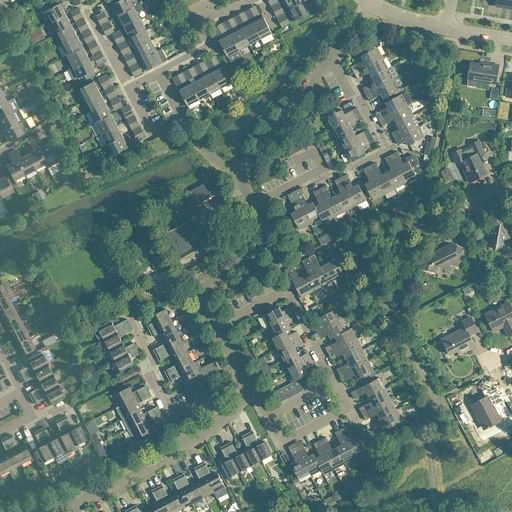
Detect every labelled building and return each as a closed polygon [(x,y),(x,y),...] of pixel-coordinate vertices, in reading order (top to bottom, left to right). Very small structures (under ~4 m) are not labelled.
[(62,2),(51,8),(47,0),(37,5),(41,13),(43,12),(49,23),(65,14),(62,9),(65,8),(62,2)] [(130,0),(109,0),(112,4),(118,15),(134,7),(130,0)] [(187,0),(179,0),(184,8),(190,5),(187,0)] [(304,1),(303,0),(283,0),(288,10),(304,1)] [(511,0),(495,0),(495,5),(511,8),(511,0)] [(304,1),(288,10),(294,21),(310,13),(304,1)] [(140,4),(134,7),(118,15),(123,26),(139,18),(136,12),(143,9),(140,4)] [(80,12),(78,8),(70,12),(72,16),(80,12)] [(274,12),(276,16),(284,12),(282,8),(274,12)] [(249,9),(245,11),(249,18),(253,16),(249,9)] [(71,25),(65,14),(49,23),(55,34),(71,25)] [(242,22),(238,14),(234,16),(238,24),(242,22)] [(263,17),(251,23),(260,39),(271,33),(263,17)] [(145,29),(139,18),(123,26),(129,37),(145,29)] [(85,23),(83,19),(76,23),(78,27),(85,23)] [(260,39),(251,23),(241,29),(249,45),(260,39)] [(71,25),(55,34),(61,45),(77,36),(71,25)] [(220,33),(216,26),(212,28),(216,36),(220,33)] [(111,28),(104,32),(106,36),(114,31),(111,28)] [(145,29),(129,37),(135,48),(151,40),(145,29)] [(241,29),(229,34),(238,50),(249,45),(241,29)] [(32,41),(40,41),(40,30),(32,30),(32,41)] [(91,34),(89,30),(81,34),(83,38),(91,34)] [(238,50),(229,34),(218,40),(230,62),(241,57),(238,50)] [(77,36),(61,45),(66,55),(82,47),(77,36)] [(115,40),(117,44),(125,40),(122,36),(115,40)] [(157,51),(151,40),(135,48),(140,59),(157,51)] [(97,45),(95,41),(87,45),(89,49),(97,45)] [(427,43),(422,45),(421,46),(427,57),(433,54),(427,43)] [(82,47),(66,55),(72,66),(88,58),(82,47)] [(120,51),(122,55),(130,51),(128,47),(120,51)] [(376,47),(361,55),(363,60),(350,66),(354,72),(382,58),(376,47)] [(162,62),(157,51),(140,59),(146,70),(162,62)] [(101,52),(88,58),(72,66),(67,69),(72,78),(75,80),(94,69),(91,64),(94,63),(95,60),(103,55),(101,52)] [(134,58),(126,62),(128,66),(136,62),(134,58)] [(209,58),(205,60),(209,68),(213,66),(209,58)] [(382,58),(354,72),(357,79),(369,72),(372,77),(388,69),(382,58)] [(477,87),(478,81),(495,84),(498,65),(483,63),(483,64),(470,62),(467,79),(466,85),(477,87)] [(198,64),(194,66),(198,74),(202,71),(198,64)] [(223,66),(211,72),(220,88),(231,82),(223,66)] [(392,67),(388,69),(372,77),(374,81),(362,88),(365,94),(393,80),(397,78),(398,75),(394,68),(392,67)] [(140,69),(132,73),(134,77),(142,73),(140,69)] [(187,69),(183,71),(187,79),(191,77),(187,69)] [(211,72),(201,78),(209,94),(220,88),(211,72)] [(108,79),(106,75),(98,79),(100,83),(108,79)] [(176,75),(172,77),(177,85),(180,83),(176,75)] [(209,94),(201,78),(190,84),(198,100),(209,94)] [(393,80),(365,94),(368,100),(381,94),(383,99),(399,91),(393,80)] [(99,92),(93,81),(77,90),(83,101),(99,92)] [(198,100),(190,84),(179,90),(187,106),(198,100)] [(114,90),(112,86),(104,90),(106,94),(114,90)] [(497,100),(499,89),(490,87),(489,98),(497,100)] [(105,103),(99,92),(83,101),(89,112),(105,103)] [(388,107),(375,113),(378,120),(407,105),(410,103),(411,100),(407,93),(405,92),(385,102),(388,107)] [(119,101),(117,97),(110,101),(112,105),(119,101)] [(6,102),(0,105),(0,118),(12,112),(6,102)] [(105,103),(89,112),(95,123),(111,114),(105,103)] [(130,109),(128,105),(121,109),(123,113),(130,109)] [(407,105),(378,120),(381,126),(394,119),(396,124),(412,116),(407,105)] [(341,109),(325,117),(331,128),(359,114),(356,107),(344,114),(341,109)] [(0,132),(18,123),(12,112),(0,118),(0,126),(0,127),(0,126),(0,132)] [(111,114),(95,123),(101,134),(116,125),(111,114)] [(359,114),(331,128),(337,139),(352,131),(350,127),(363,120),(359,114)] [(136,120),(134,116),(126,120),(128,124),(136,120)] [(412,116),(396,124),(399,128),(391,132),(395,138),(418,126),(412,116)] [(23,134),(18,123),(0,132),(0,140),(2,139),(3,137),(2,136),(5,135),(8,142),(23,134)] [(122,136),(116,125),(101,134),(106,144),(122,136)] [(418,126),(395,138),(398,145),(405,141),(408,146),(423,137),(418,126)] [(142,131),(140,127),(132,131),(134,135),(142,131)] [(355,135),(352,131),(337,139),(342,150),(371,135),(368,129),(362,132),(355,135)] [(174,141),(168,131),(163,133),(169,144),(174,141)] [(310,131),(305,134),(310,144),(315,142),(310,131)] [(36,133),(31,136),(46,164),(59,157),(61,161),(60,162),(62,166),(66,163),(64,160),(53,139),(47,142),(48,143),(42,147),(38,139),(39,138),(36,133)] [(163,133),(158,136),(164,147),(169,144),(163,133)] [(310,144),(305,134),(304,134),(300,136),(305,147),(310,144)] [(374,141),(371,135),(342,150),(348,161),(364,153),(361,148),(369,144),(368,144),(374,141)] [(46,164),(31,136),(26,139),(28,144),(29,143),(33,151),(27,154),(35,170),(46,164)] [(128,147),(122,136),(106,144),(115,162),(126,156),(123,150),(128,147)] [(164,147),(158,136),(153,139),(159,150),(164,147)] [(305,147),(300,136),(295,139),(300,150),(305,147)] [(430,142),(426,141),(423,154),(432,156),(437,137),(431,136),(430,142)] [(159,150),(153,139),(148,142),(153,152),(159,150)] [(295,139),(290,142),(295,152),(300,150),(295,139)] [(469,144),(470,146),(461,150),(460,149),(451,153),(456,163),(459,162),(468,182),(487,174),(478,156),(484,153),(478,140),(469,144)] [(295,152),(290,142),(284,144),(290,155),(295,152)] [(17,150),(12,152),(25,175),(35,170),(27,154),(21,158),(17,150)] [(396,151),(390,154),(405,183),(416,177),(415,176),(421,173),(422,170),(415,155),(411,154),(405,158),(407,162),(403,164),(396,151)] [(12,152),(8,154),(12,162),(6,166),(14,181),(25,175),(12,152)] [(390,154),(384,158),(391,171),(386,173),(394,188),(405,183),(390,154)] [(382,175),(375,162),(369,166),(383,194),(394,188),(386,173),(382,175)] [(369,166),(363,169),(369,182),(364,184),(372,200),(383,194),(369,166)] [(353,186),(352,184),(346,174),(340,177),(355,205),(366,200),(357,184),(353,186)] [(0,193),(2,197),(12,191),(5,177),(0,178),(0,193)] [(355,205),(340,177),(334,180),(341,192),(336,195),(344,211),(355,205)] [(220,192),(212,178),(185,193),(193,207),(220,192)] [(331,197),(325,185),(319,188),(333,216),(344,211),(336,195),(331,197)] [(308,204),(302,194),(299,188),(293,191),(313,229),(313,230),(316,228),(313,222),(320,218),(321,217),(315,206),(313,202),(308,204)] [(333,216),(319,188),(312,192),(319,204),(315,206),(321,217),(320,218),(323,222),(333,216)] [(293,191),(287,195),(295,211),(290,213),(299,229),(307,225),(310,231),(313,229),(293,191)] [(508,218),(505,213),(495,211),(490,214),(488,225),(491,229),(487,233),(487,238),(495,250),(507,241),(508,236),(504,231),(506,230),(508,218)] [(203,228),(207,226),(199,212),(195,214),(203,228)] [(162,234),(176,261),(206,245),(192,218),(162,234)] [(321,245),(331,239),(329,235),(328,233),(317,238),(321,245)] [(447,265),(447,263),(456,266),(461,248),(449,244),(447,250),(441,248),(434,252),(428,250),(422,268),(434,272),(436,266),(442,268),(447,265)] [(331,252),(328,247),(323,250),(329,262),(324,264),(333,280),(344,274),(332,251),(331,252)] [(310,263),(316,260),(313,254),(307,257),(310,263)] [(309,263),(306,258),(301,261),(307,273),(303,276),(311,292),(314,296),(324,290),(322,286),(310,263),(309,263)] [(333,280),(324,264),(320,267),(316,260),(310,263),(322,286),(333,280)] [(295,271),(293,267),(287,269),(289,273),(289,274),(300,297),(299,298),(301,302),(306,300),(304,296),(311,292),(303,276),(299,278),(295,271)] [(497,281),(501,288),(509,284),(505,277),(497,281)] [(0,312),(12,305),(7,295),(0,298),(0,312)] [(511,310),(508,302),(485,314),(493,331),(502,326),(507,336),(511,333),(511,310)] [(12,305),(0,312),(0,314),(2,318),(0,319),(0,325),(18,316),(12,305)] [(294,305),(288,307),(281,311),(279,306),(263,315),(268,326),(292,313),(291,313),(296,310),(294,305)] [(155,322),(146,326),(149,331),(171,320),(165,309),(152,316),(155,322)] [(317,332),(341,319),(335,309),(319,317),(322,321),(314,325),(317,332)] [(268,326),(274,336),(274,337),(286,330),(286,331),(290,328),(288,323),(295,320),(292,313),(268,326)] [(24,327),(18,316),(0,325),(0,332),(7,329),(10,334),(24,327)] [(441,339),(449,354),(456,350),(458,354),(474,346),(469,335),(477,331),(470,317),(462,321),(465,327),(441,339)] [(113,326),(110,320),(97,327),(103,338),(130,324),(127,319),(113,326)] [(341,319),(317,332),(321,338),(328,334),(331,339),(335,336),(346,330),(341,319)] [(171,320),(149,331),(152,336),(160,332),(163,337),(176,330),(171,320)] [(133,330),(130,324),(103,338),(109,349),(122,342),(119,337),(133,330)] [(13,339),(5,344),(8,349),(29,338),(24,327),(10,334),(13,339)] [(338,340),(325,347),(328,354),(356,339),(351,328),(346,330),(335,336),(338,340)] [(166,343),(153,349),(155,355),(182,341),(176,330),(163,337),(166,343)] [(274,337),(274,336),(269,339),(275,349),(298,337),(295,331),(288,335),(286,331),(286,330),(274,337)] [(302,343),(298,337),(275,349),(281,360),(297,352),(294,347),(302,343)] [(29,338),(8,349),(10,354),(19,350),(22,355),(35,348),(29,338)] [(362,350),(356,339),(328,354),(331,360),(344,353),(347,358),(362,350)] [(74,350),(69,341),(66,342),(69,348),(66,350),(68,353),(74,350)] [(182,341),(155,355),(158,360),(171,353),(174,359),(188,352),(182,341)] [(122,342),(109,349),(114,360),(136,348),(133,343),(125,347),(122,342)] [(139,353),(136,348),(114,360),(120,371),(133,364),(130,358),(139,353)] [(362,350),(347,358),(349,362),(336,369),(339,375),(367,360),(362,350)] [(31,365),(17,372),(20,377),(47,363),(41,352),(28,359),(31,365)] [(188,352),(174,359),(177,364),(164,371),(167,376),(193,362),(188,352)] [(297,352),(281,360),(286,371),(310,359),(306,353),(299,356),(297,352)] [(310,359),(286,371),(292,382),(297,379),(308,374),(305,369),(313,365),(310,359)] [(367,360),(339,375),(342,381),(355,374),(358,379),(373,371),(367,360)] [(193,362),(167,376),(169,381),(183,374),(186,380),(199,373),(193,362)] [(52,374),(47,363),(20,377),(23,383),(36,376),(39,381),(52,374)] [(52,374),(39,381),(42,386),(28,393),(31,399),(58,385),(52,374)] [(212,386),(206,375),(200,378),(206,389),(212,386)] [(206,389),(200,378),(195,381),(201,392),(206,389)] [(368,397),(384,388),(379,378),(350,392),(354,398),(366,392),(368,397)] [(297,379),(292,382),(297,393),(303,390),(297,379)] [(297,393),(292,382),(287,384),(293,395),(297,393)] [(470,404),(483,429),(501,420),(493,404),(502,399),(494,383),(481,390),(485,397),(470,404)] [(293,395),(287,384),(282,387),(288,398),(293,395)] [(64,396),(58,385),(31,399),(34,404),(47,397),(50,403),(64,396)] [(129,387),(116,393),(121,404),(148,390),(146,385),(132,393),(129,387)] [(282,387),(277,390),(283,400),(288,398),(282,387)] [(371,401),(358,408),(362,414),(390,399),(384,388),(368,397),(371,401)] [(148,390),(121,404),(127,415),(140,408),(137,403),(151,396),(148,390)] [(283,400),(277,390),(272,393),(277,403),(283,400)] [(395,410),(390,399),(362,414),(365,420),(377,414),(379,418),(395,410)] [(143,414),(140,408),(127,415),(133,426),(160,412),(157,406),(143,414)] [(382,423),(375,426),(378,433),(401,421),(395,410),(379,418),(382,423)] [(160,412),(133,426),(138,437),(151,430),(149,424),(162,417),(160,412)] [(66,416),(61,419),(75,445),(85,439),(78,426),(73,429),(66,416)] [(75,445),(61,419),(55,421),(62,435),(57,438),(64,451),(75,445)] [(366,451),(358,436),(353,438),(347,425),(340,429),(355,457),(366,451)] [(52,440),(45,427),(39,430),(53,457),(64,451),(57,438),(52,440)] [(355,457),(340,429),(334,432),(341,444),(336,447),(344,462),(355,457)] [(53,457),(39,430),(34,433),(41,446),(35,449),(42,462),(53,457)] [(247,433),(261,460),(272,454),(265,441),(259,444),(252,430),(247,433)] [(261,460),(247,433),(241,436),(249,450),(243,452),(250,466),(261,460)] [(11,435),(6,437),(20,464),(31,458),(24,445),(19,448),(11,435)] [(20,464),(6,437),(1,440),(8,454),(3,457),(10,470),(20,464)] [(344,462),(336,447),(332,449),(325,437),(319,440),(334,468),(344,462)] [(334,468),(319,440),(313,443),(319,456),(315,458),(321,469),(320,469),(323,474),(334,468)] [(238,455),(231,442),(225,445),(239,471),(250,466),(243,452),(238,455)] [(315,458),(313,454),(308,456),(301,444),(295,447),(310,475),(314,473),(320,469),(321,469),(315,458)] [(239,471),(225,445),(220,447),(227,461),(221,464),(228,477),(239,471)] [(295,463),(291,465),(290,463),(284,466),(292,481),(298,478),(299,481),(310,475),(295,447),(289,450),(295,463)] [(0,474),(10,470),(3,457),(0,458),(0,474)] [(204,462),(199,465),(213,492),(224,486),(217,473),(211,476),(204,462)] [(199,465),(194,468),(201,481),(195,484),(202,497),(213,492),(199,465)] [(190,487),(183,473),(178,476),(192,503),(202,497),(195,484),(190,487)] [(192,503),(178,476),(172,479),(179,493),(174,495),(181,509),(192,503)] [(511,508),(511,476),(499,479),(500,483),(510,482),(511,491),(501,492),(500,485),(495,486),(499,511),(511,508)] [(162,485),(156,488),(168,511),(174,511),(181,509),(174,495),(169,498),(162,485)] [(168,511),(156,488),(151,490),(158,504),(152,507),(155,511),(168,511)]
